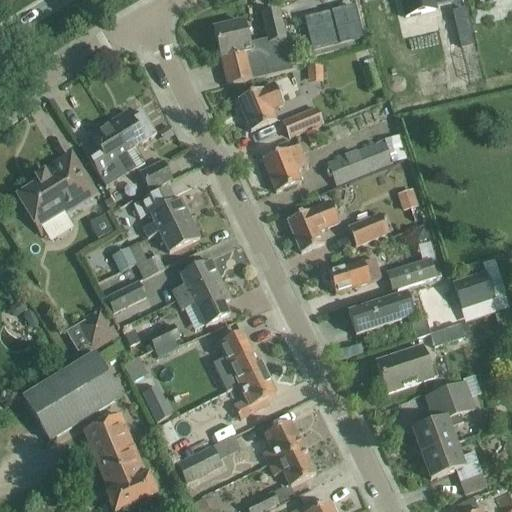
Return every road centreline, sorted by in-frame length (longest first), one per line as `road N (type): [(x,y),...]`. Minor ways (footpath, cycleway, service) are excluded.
road 1 (residential): [(390,511),(148,12)]
road 2 (unclassified): [(0,107),(148,12)]
